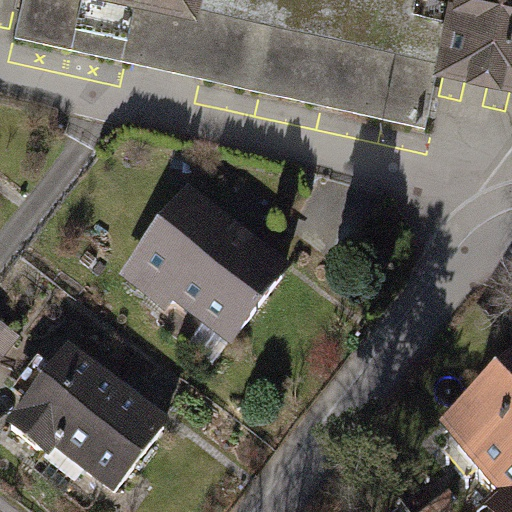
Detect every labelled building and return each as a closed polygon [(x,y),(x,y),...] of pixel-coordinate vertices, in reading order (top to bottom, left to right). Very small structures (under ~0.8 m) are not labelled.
[(511,0),(5,0),(0,26),(0,32),(423,128),(438,60),(511,76),(511,0)] [(291,283),(188,204),(128,281),(230,360),(291,283)] [(0,325),(0,369),(21,342),(0,325)] [(169,433),(61,357),(9,432),(118,507),(169,433)] [(511,511),(511,380),(431,445),(484,511),(511,511)]
